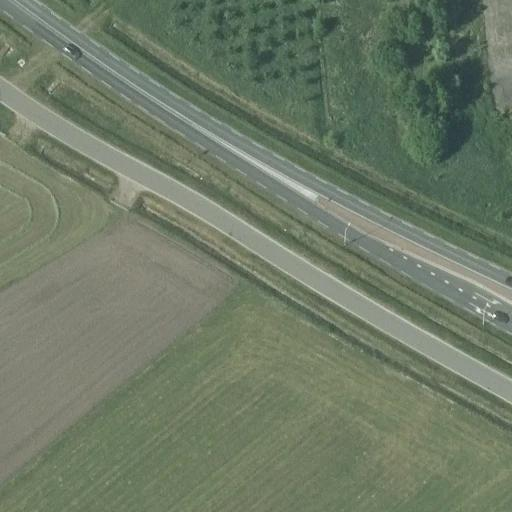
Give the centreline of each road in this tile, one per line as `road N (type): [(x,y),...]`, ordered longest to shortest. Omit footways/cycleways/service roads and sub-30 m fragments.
road 1 (unclassified): [(0,87),(511,391)]
road 2 (primary): [(292,183),(18,0)]
road 3 (primary): [(292,183),(359,236),(511,320)]
road 4 (primary): [(511,280),(292,183)]
